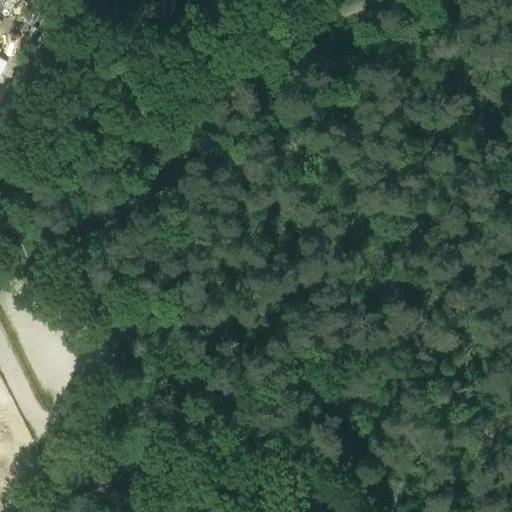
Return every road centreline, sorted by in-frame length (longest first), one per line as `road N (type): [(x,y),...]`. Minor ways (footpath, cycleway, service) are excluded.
road 1 (track): [(377,0),(156,114),(51,156),(0,205)]
road 2 (track): [(49,448),(92,482),(153,511)]
